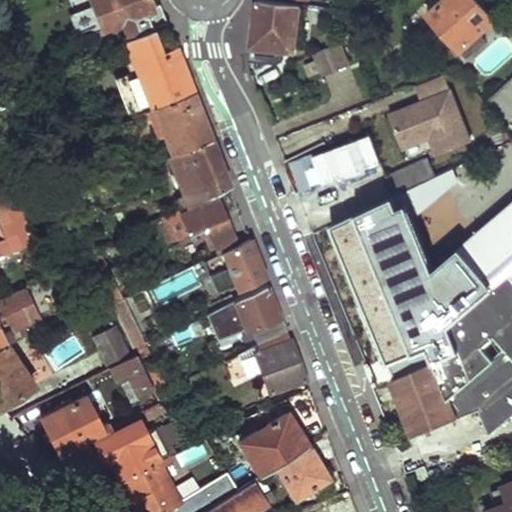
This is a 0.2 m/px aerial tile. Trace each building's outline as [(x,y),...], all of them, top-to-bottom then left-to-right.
[(151,0),(96,0),(108,28),(115,25),(120,37),(125,35),(151,24),(166,18),(159,1),(153,3),(151,0)] [(479,0),(442,0),(429,11),(461,48),(495,18),(479,0)] [(255,26),(252,57),(276,60),(283,57),(285,47),(296,48),(299,14),(342,19),(343,10),(258,1),(255,26)] [(151,24),(125,35),(135,61),(162,50),(159,42),(151,24)] [(162,50),(135,61),(137,67),(115,77),(130,114),(148,107),(194,89),(180,54),(173,37),(159,42),(162,50)] [(312,53),(320,72),(346,61),(338,42),(312,53)] [(443,74),(414,85),(420,101),(388,113),(401,147),(429,135),(435,153),(469,140),(443,74)] [(194,89),(148,107),(155,125),(159,133),(168,130),(177,149),(212,135),(203,112),(194,89)] [(141,147),(161,139),(159,133),(155,125),(135,133),(141,147)] [(0,130),(0,154),(14,189),(23,211),(41,203),(32,181),(30,182),(7,128),(0,130)] [(177,149),(169,153),(186,193),(177,197),(181,207),(230,182),(223,163),(212,135),(177,149)] [(396,190),(389,172),(347,190),(327,138),(287,158),(300,192),(315,228),(355,210),(363,206),(396,190)] [(399,189),(434,173),(427,156),(389,172),(396,190),(399,189)] [(7,192),(0,195),(0,215),(9,237),(0,241),(0,258),(25,247),(36,242),(24,213),(23,211),(14,189),(7,192)] [(396,190),(363,206),(368,215),(404,200),(399,189),(396,190)] [(233,233),(217,195),(169,219),(177,238),(208,224),(216,242),(222,240),(225,248),(251,237),(248,227),(233,233)] [(511,420),(511,200),(461,244),(433,212),(419,217),(428,242),(443,259),(439,264),(457,285),(441,298),(461,348),(392,378),(416,432),(481,406),(493,437),(511,420)] [(355,210),(315,228),(324,251),(341,294),(367,361),(406,345),(355,210)] [(392,219),(381,224),(387,236),(398,231),(392,219)] [(225,248),(241,285),(266,275),(260,259),(251,237),(225,248)] [(0,258),(0,273),(31,260),(25,247),(0,258)] [(96,249),(87,254),(108,294),(112,303),(120,299),(96,249)] [(87,254),(78,259),(98,299),(108,294),(87,254)] [(437,279),(428,255),(386,270),(396,294),(434,280),(437,279)] [(75,260),(0,297),(0,343),(11,338),(7,329),(39,315),(38,311),(30,296),(55,284),(56,286),(82,274),(75,260)] [(265,340),(287,328),(277,302),(269,282),(209,314),(219,339),(247,328),(248,330),(253,328),(259,343),(265,340)] [(120,299),(112,303),(125,328),(136,323),(123,298),(120,299)] [(117,325),(93,337),(108,365),(131,354),(117,325)] [(268,347),(254,352),(261,367),(270,392),(306,377),(296,352),(287,328),(265,340),(268,347)] [(11,338),(0,343),(0,404),(34,383),(16,357),(35,345),(27,331),(11,338)] [(259,343),(254,345),(241,352),(249,372),(261,367),(254,352),(268,347),(265,340),(259,343)] [(138,355),(111,367),(119,383),(128,378),(138,395),(154,387),(138,355)] [(83,392),(40,412),(59,452),(110,427),(106,418),(98,422),(83,392)] [(162,402),(145,410),(149,416),(166,410),(162,403),(162,402)] [(286,411),(240,440),(260,474),(274,466),(307,445),(286,411)] [(109,457),(119,478),(157,459),(158,459),(139,418),(94,440),(102,458),(109,457)] [(307,445),(274,466),(293,496),(310,486),(325,477),(307,445)] [(157,459),(119,478),(135,511),(151,511),(164,506),(168,511),(198,511),(233,491),(223,472),(179,499),(162,464),(172,459),(170,453),(158,459),(157,459)] [(325,477),(332,488),(335,495),(350,488),(342,470),(342,468),(325,477)] [(325,477),(310,486),(317,497),(332,488),(325,477)] [(487,508),(488,511),(511,511),(511,479),(492,487),(498,504),(487,508)] [(198,511),(253,511),(265,504),(250,481),(233,491),(198,511)] [(355,511),(348,497),(312,511),(355,511)]
